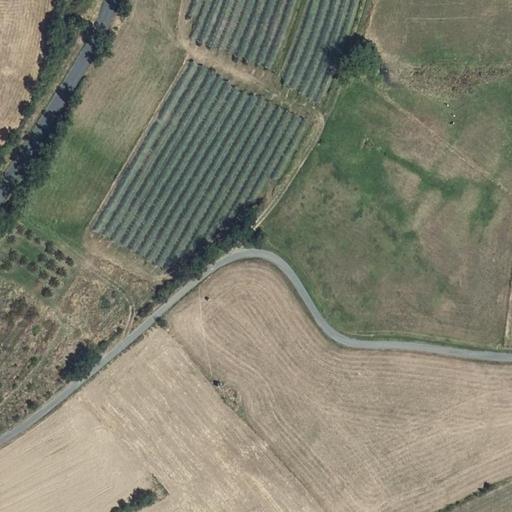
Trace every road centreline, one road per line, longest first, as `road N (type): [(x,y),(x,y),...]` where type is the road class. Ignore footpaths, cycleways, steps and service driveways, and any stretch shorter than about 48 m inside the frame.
road 1 (unclassified): [(0,439),(31,424),(227,259),(267,254),(287,267),(336,339),(511,357)]
road 2 (tertiary): [(0,203),(94,53),(116,0)]
